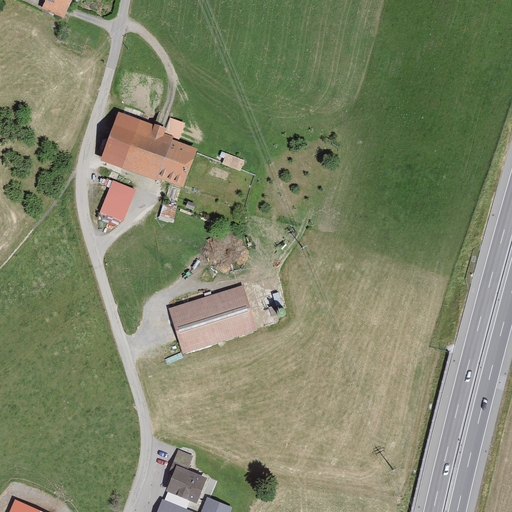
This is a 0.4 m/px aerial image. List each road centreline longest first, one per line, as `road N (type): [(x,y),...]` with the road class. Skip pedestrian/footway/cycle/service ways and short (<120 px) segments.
road 1 (unclassified): [(125,0),(81,184),(90,242),(145,424),(144,462),(128,511)]
road 2 (motorway): [(511,204),(433,511)]
road 3 (motorway): [(457,511),(511,293)]
